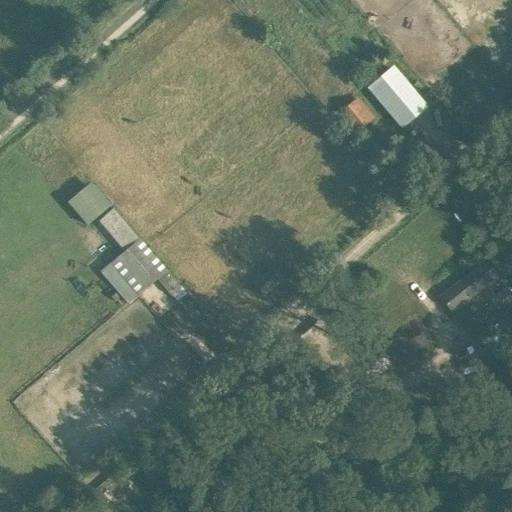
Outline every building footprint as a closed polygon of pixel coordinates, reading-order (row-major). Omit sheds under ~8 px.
[(427,106),(392,66),(365,89),(401,130),(427,106)] [(362,124),(377,116),(364,93),(349,101),(362,124)] [(93,177),(69,200),(90,223),(115,199),(93,177)] [(181,288),(113,209),(102,218),(128,248),(110,264),(100,272),(127,304),(156,279),(170,296),(181,288)] [(486,317),(502,304),(496,297),(487,286),(498,277),(487,264),(443,298),(480,344),(497,331),(486,317)] [(274,267),(254,285),(263,295),(283,278),(274,267)] [(511,295),(506,288),(496,297),(502,304),(505,308),(511,302),(511,295)]
